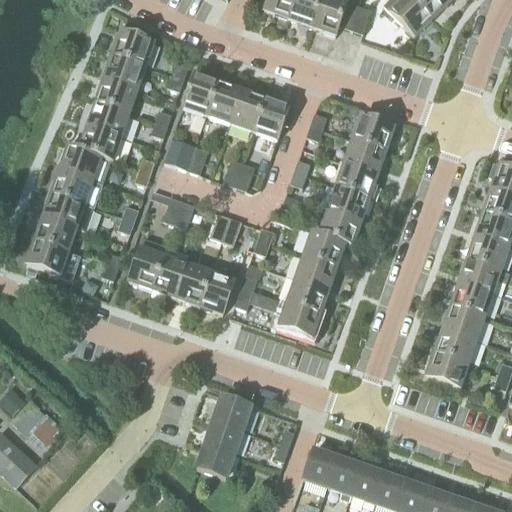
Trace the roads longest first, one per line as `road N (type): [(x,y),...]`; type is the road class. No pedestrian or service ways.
road 1 (residential): [(459,125),(220,41),(137,0)]
road 2 (residential): [(360,415),(459,125)]
road 3 (residential): [(68,511),(145,423),(167,357)]
road 4 (residential): [(511,470),(360,415)]
road 5 (residential): [(320,401),(210,361),(167,357)]
road 6 (residential): [(459,125),(509,0)]
